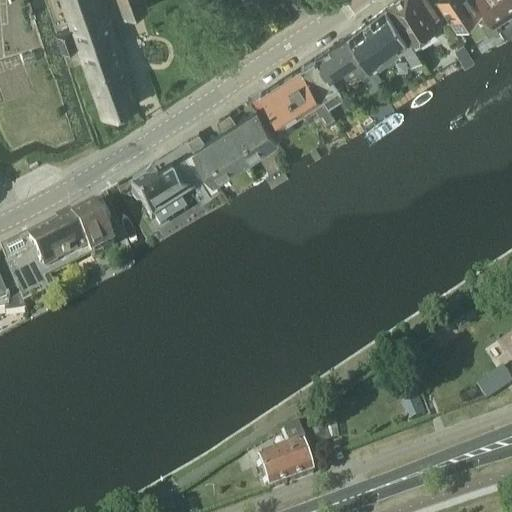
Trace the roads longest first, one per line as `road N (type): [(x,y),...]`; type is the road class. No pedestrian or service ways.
road 1 (tertiary): [(0,225),(100,171),(358,0)]
road 2 (secondary): [(320,511),(511,441)]
